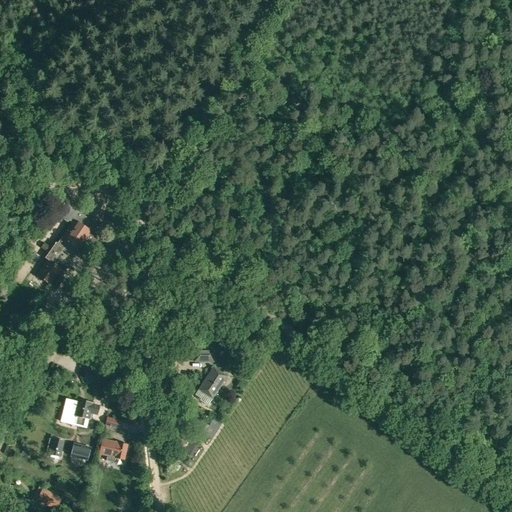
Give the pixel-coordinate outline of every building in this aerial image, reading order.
[(27,210),(38,212),(39,206),(28,203),(27,210)] [(72,222),(58,243),(56,242),(52,248),(44,242),(40,247),(49,253),(45,258),(47,260),(36,275),(50,285),(62,269),(54,263),(63,249),(69,253),(70,252),(72,250),(76,253),(82,245),(90,251),(104,230),(96,225),(95,227),(91,224),(88,222),(89,220),(69,206),(61,217),(67,221),(69,220),(72,222)] [(52,286),(57,289),(65,278),(60,274),(52,286)] [(194,362),(214,362),(215,350),(194,349),(194,362)] [(199,389),(212,398),(227,376),(213,367),(199,389)] [(96,415),(99,405),(93,403),(78,400),(78,401),(70,400),(62,427),(85,433),(90,413),(96,415)] [(104,428),(119,431),(121,423),(105,420),(104,428)] [(204,434),(209,426),(204,423),(198,433),(202,436),(204,434)] [(48,458),(60,461),(64,441),(53,438),(48,458)] [(191,439),(183,452),(191,457),(199,444),(191,439)] [(114,460),(124,462),(127,447),(117,445),(102,442),(99,457),(114,460)] [(76,448),(74,457),(85,459),(87,451),(76,448)] [(56,510),(62,498),(42,489),(36,501),(56,510)]
